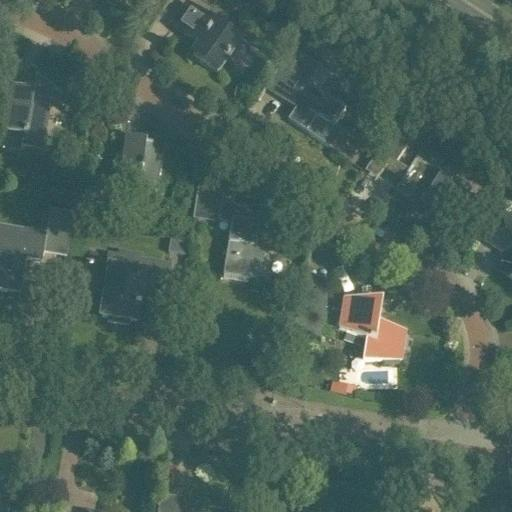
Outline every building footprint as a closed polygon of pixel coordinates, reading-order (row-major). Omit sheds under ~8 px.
[(187,5),(172,27),(200,47),(192,58),(216,75),(240,43),(187,5)] [(267,64),(259,77),(269,84),(264,91),(295,111),(287,122),(329,150),(330,149),(329,148),(340,132),(334,128),(344,112),(304,85),(316,68),(292,52),(280,70),(279,69),(278,71),(267,64)] [(12,89),(4,136),(22,139),(20,150),(42,154),(54,89),(36,77),(34,93),(12,89)] [(393,128),(368,169),(377,176),(382,169),(385,165),(392,170),(396,164),(411,140),(393,128)] [(114,170),(111,188),(129,190),(127,201),(155,205),(161,161),(136,143),(124,141),(120,171),(114,170)] [(511,160),(511,145),(510,145),(503,154),(511,160)] [(404,178),(394,193),(448,228),(470,195),(455,185),(445,179),(452,168),(423,149),(416,159),(414,163),(408,171),(404,178)] [(197,190),(193,218),(219,222),(231,223),(222,278),(262,284),(267,251),(255,249),(258,227),(255,226),(256,222),(250,217),(251,211),(238,209),(209,192),(197,190)] [(50,212),(47,231),(48,231),(47,236),(69,240),(70,233),(73,216),(50,212)] [(511,222),(499,214),(481,241),(511,260),(511,264),(504,276),(511,281),(511,222)] [(0,228),(0,292),(20,296),(26,262),(42,264),(43,256),(47,236),(0,228)] [(184,258),(186,245),(170,242),(168,255),(184,258)] [(167,290),(171,266),(141,262),(142,257),(117,254),(117,258),(108,256),(106,269),(102,291),(106,292),(102,319),(108,320),(107,324),(128,327),(129,323),(136,324),(142,286),(167,290)] [(301,295),(295,331),(321,340),(326,304),(301,295)] [(343,304),(338,333),(365,344),(362,364),(400,363),(405,334),(378,324),(382,303),(343,304)] [(372,375),(373,392),(404,391),(403,370),(376,371),(376,375),(372,375)] [(337,386),(335,397),(353,401),(356,391),(337,386)] [(0,511),(7,511),(10,492),(0,490),(0,511)]
